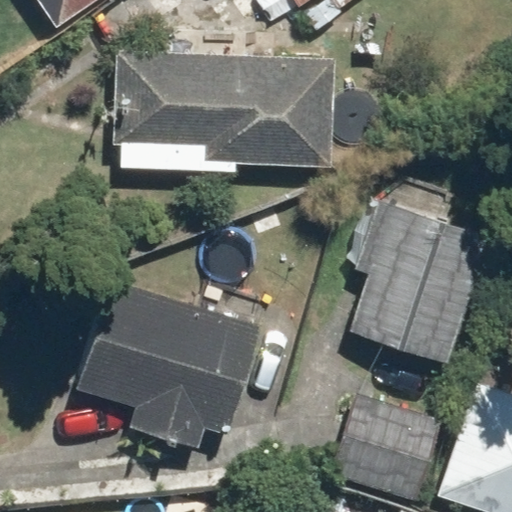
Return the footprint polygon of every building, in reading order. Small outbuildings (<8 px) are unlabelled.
[(51,0),(59,12),(76,0),(51,0)] [(336,46),(120,37),(116,145),(332,153),(336,46)] [(371,261),(354,316),(453,346),(492,220),(380,186),(358,257),(371,261)] [(116,263),(81,374),(138,391),(133,409),(204,431),(210,413),(230,419),(265,308),(116,263)] [(511,505),(511,380),(477,369),(439,482),(511,505)] [(442,409),(360,383),(335,462),(418,487),(442,409)]
